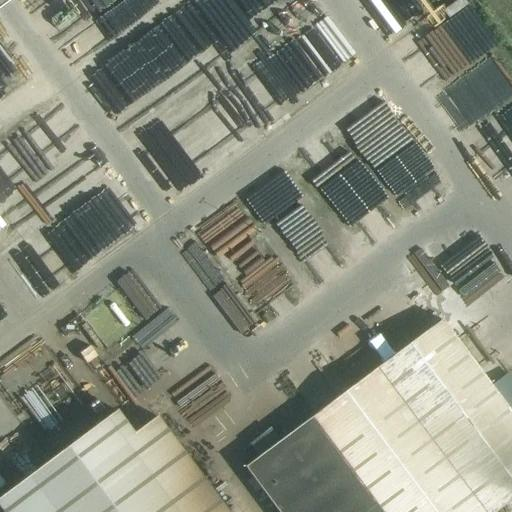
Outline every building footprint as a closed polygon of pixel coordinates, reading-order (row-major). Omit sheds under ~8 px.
[(511,181),(511,180),(511,110),(480,130),(511,181)] [(78,177),(90,172),(84,159),(64,169),(56,152),(29,165),(48,205),(83,189),(78,177)] [(121,256),(109,261),(117,279),(129,274),(121,256)] [(278,511),(494,511),(511,499),(511,413),(442,319),(244,466),(278,511)] [(163,329),(151,335),(156,346),(168,340),(163,329)] [(383,358),(391,352),(376,333),(368,339),(383,358)] [(134,433),(117,410),(0,497),(0,506),(4,511),(228,511),(157,416),(134,433)]
